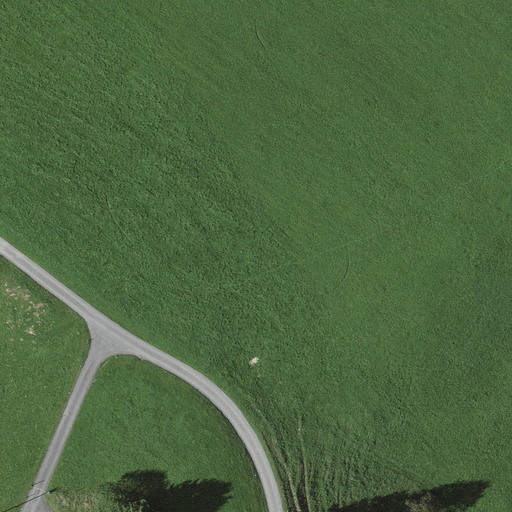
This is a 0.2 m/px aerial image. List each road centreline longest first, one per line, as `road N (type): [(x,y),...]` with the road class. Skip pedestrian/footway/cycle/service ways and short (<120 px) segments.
road 1 (track): [(267,511),(256,447),(184,374),(0,247)]
road 2 (track): [(116,329),(36,500)]
